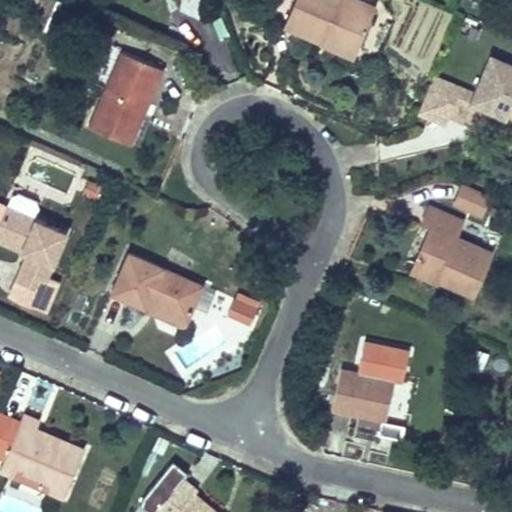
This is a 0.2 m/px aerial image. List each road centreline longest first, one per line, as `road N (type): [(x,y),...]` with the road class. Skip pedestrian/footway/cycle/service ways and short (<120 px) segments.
road 1 (residential): [(308,269),(330,214),(321,151),(263,106),(216,115),(201,137),(195,162),(203,184),(290,245)]
road 2 (residential): [(243,440),(331,474),(499,511)]
road 3 (residential): [(0,333),(243,440)]
road 4 (residential): [(243,440),(308,269)]
